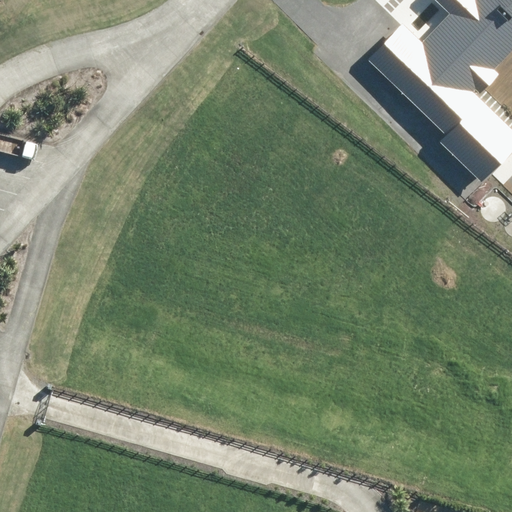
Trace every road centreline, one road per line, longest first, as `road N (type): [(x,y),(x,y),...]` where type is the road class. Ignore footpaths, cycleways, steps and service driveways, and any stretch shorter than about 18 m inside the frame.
road 1 (residential): [(198,15),(0,232)]
road 2 (residential): [(0,84),(16,68),(110,36)]
